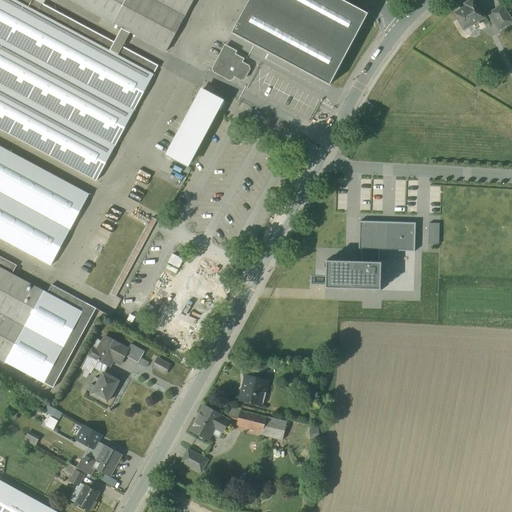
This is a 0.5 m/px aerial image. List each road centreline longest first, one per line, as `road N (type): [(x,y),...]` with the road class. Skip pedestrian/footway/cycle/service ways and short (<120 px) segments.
road 1 (tertiary): [(139,481),(368,70),(400,28)]
road 2 (unknown): [(0,362),(54,393),(102,300),(135,308),(158,326)]
